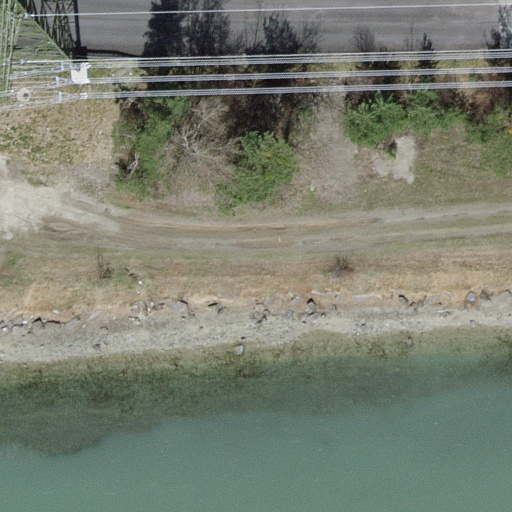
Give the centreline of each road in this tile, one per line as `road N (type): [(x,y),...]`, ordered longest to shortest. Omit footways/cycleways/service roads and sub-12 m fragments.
road 1 (unclassified): [(0,1),(127,24),(511,17)]
road 2 (track): [(0,209),(289,233)]
